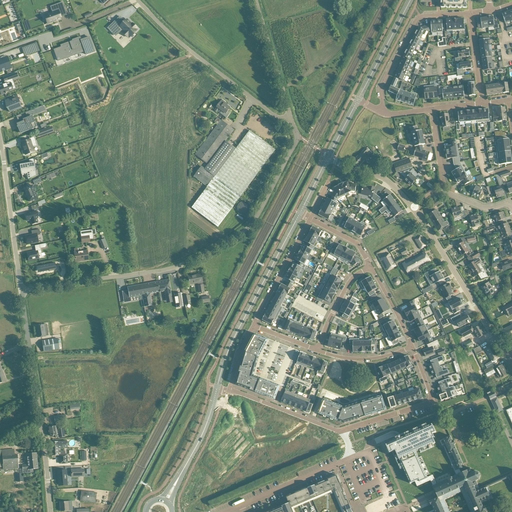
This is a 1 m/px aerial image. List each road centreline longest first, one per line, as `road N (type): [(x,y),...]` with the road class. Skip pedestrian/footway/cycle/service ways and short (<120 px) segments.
road 1 (residential): [(22,289),(165,269),(234,237),(257,215),(297,136)]
road 2 (residential): [(229,390),(342,429),(431,400),(411,345)]
road 3 (unclassified): [(50,511),(22,289)]
road 4 (tertiary): [(216,389),(229,345),(299,213)]
road 5 (residential): [(290,119),(183,45),(137,0)]
road 6 (tertiary): [(502,351),(413,207)]
road 7 (residential): [(470,12),(416,19),(381,85),(380,110)]
road 8 (residential): [(22,289),(0,144)]
road 9 (unclassified): [(290,119),(255,0)]
road 10 (residential): [(253,325),(310,218)]
